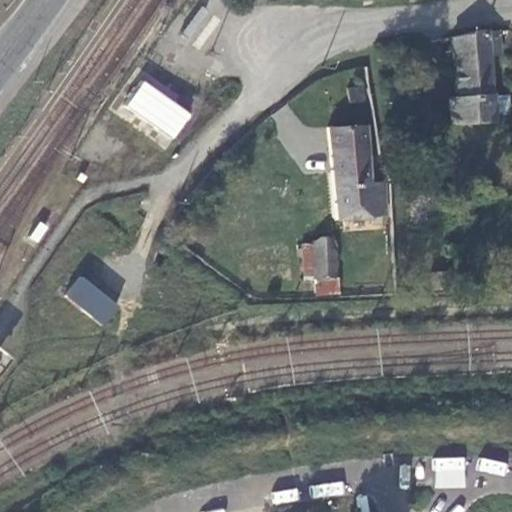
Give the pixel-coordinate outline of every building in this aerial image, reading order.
[(498,57),(496,32),(482,32),(450,37),(454,95),(447,96),(447,122),(507,120),(506,98),(491,99),(488,57),(498,57)] [(195,117),(144,82),(126,107),(177,141),(195,117)] [(348,88),(349,99),(363,98),(362,87),(348,88)] [(329,129),(336,219),(387,215),(385,182),(369,183),(365,127),(329,129)] [(405,198),(406,230),(421,230),(420,197),(405,198)] [(304,280),(314,279),(313,240),(303,241),(304,280)] [(336,292),(333,240),(313,240),(314,279),(315,292),(336,292)] [(63,299),(99,327),(113,307),(78,279),(63,299)]
